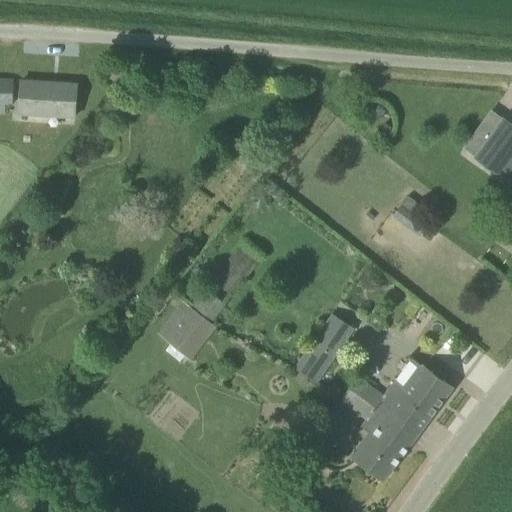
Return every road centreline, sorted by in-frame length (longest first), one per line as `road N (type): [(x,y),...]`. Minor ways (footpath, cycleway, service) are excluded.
road 1 (unclassified): [(511,70),(0,39)]
road 2 (tertiary): [(415,511),(511,383)]
